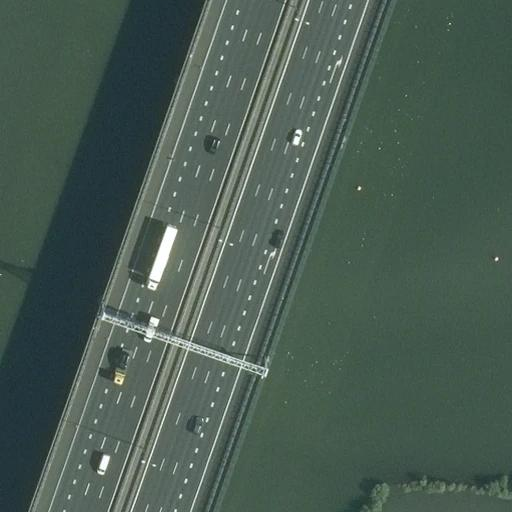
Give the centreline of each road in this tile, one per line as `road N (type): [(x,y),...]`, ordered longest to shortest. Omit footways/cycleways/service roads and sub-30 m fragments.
road 1 (motorway): [(155,511),(333,0)]
road 2 (motorway): [(253,0),(77,511)]
